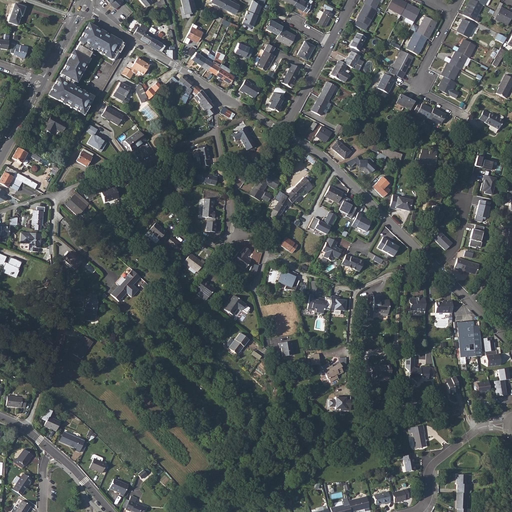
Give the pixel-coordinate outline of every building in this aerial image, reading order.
[(105,0),(106,1),(115,9),(123,1),(121,0),(105,0)] [(155,3),(158,9),(164,5),(162,0),(158,0),(159,1),(155,3)] [(191,0),(180,0),(184,14),(195,11),(191,0)] [(228,0),(225,0),(221,7),(234,14),(238,5),(228,0)] [(260,6),(252,0),(248,11),(247,11),(242,24),(248,26),(249,24),(252,26),(260,6)] [(303,0),(295,0),(292,6),(303,12),(303,11),(306,13),(310,5),(307,3),(308,2),(303,0)] [(364,0),(363,3),(364,4),(374,9),(378,0),(364,0)] [(397,0),(390,0),(386,8),(400,15),(405,4),(397,0)] [(472,0),(469,0),(462,15),(477,23),(478,19),(475,17),(482,5),(472,0)] [(15,4),(8,22),(17,25),(20,17),(22,13),(23,13),(25,7),(15,4)] [(364,4),(353,25),(364,31),(374,12),(377,13),(378,11),(374,9),(364,4)] [(405,4),(400,15),(405,18),(413,22),(418,11),(405,4)] [(323,12),(319,19),(317,23),(324,27),(331,14),(330,13),(333,8),(327,5),(323,12)] [(496,8),(492,16),(495,18),(494,19),(507,25),(511,15),(511,14),(500,8),(499,10),(496,8)] [(200,9),(197,15),(205,19),(208,12),(200,9)] [(424,16),(416,33),(426,38),(427,39),(436,22),(424,16)] [(463,19),(456,32),(467,38),(474,25),(463,19)] [(265,29),(277,35),(281,28),(282,26),(270,20),(265,29)] [(135,30),(133,34),(140,39),(143,33),(144,33),(147,28),(140,24),(138,27),(134,25),(132,29),(135,30)] [(90,28),(87,27),(74,53),(73,52),(71,55),(72,56),(69,62),(68,61),(62,72),(63,72),(59,79),(58,78),(54,85),(55,86),(50,96),(62,103),(69,107),(69,105),(72,107),(71,108),(81,114),(82,112),(85,113),(89,107),(87,107),(92,97),(88,95),(87,96),(81,92),(81,91),(77,89),(77,90),(74,88),(74,87),(71,85),(73,82),(75,83),(77,79),(78,79),(83,70),(84,70),(89,61),(88,60),(91,53),(90,52),(92,49),(95,50),(95,49),(98,51),(98,52),(102,54),(102,53),(109,57),(108,58),(113,60),(118,52),(119,53),(123,46),(122,45),(123,43),(109,36),(109,37),(100,33),(101,31),(91,26),(90,28)] [(143,33),(140,39),(148,44),(151,38),(154,39),(156,37),(159,39),(160,38),(163,34),(159,32),(158,35),(154,33),(156,30),(152,27),(151,29),(148,27),(147,28),(144,33),(143,33)] [(191,27),(185,37),(197,43),(202,32),(191,27)] [(277,35),(275,38),(288,46),(294,35),(281,28),(277,35)] [(416,33),(414,32),(405,49),(417,55),(426,38),(416,33)] [(497,33),(494,39),(502,44),(506,38),(497,33)] [(356,34),(349,47),(357,51),(364,38),(356,34)] [(151,38),(148,44),(160,52),(164,45),(158,41),(159,39),(156,37),(154,39),(151,38)] [(458,48),(456,52),(466,57),(467,58),(474,46),(463,40),(458,48)] [(304,41),(297,55),(306,60),(314,46),(304,41)] [(248,59),(252,49),(238,43),(234,52),(244,57),(248,59)] [(17,44),(13,54),(24,58),(27,48),(17,44)] [(271,46),(267,44),(256,65),(266,71),(269,66),(270,66),(275,56),(272,54),(275,48),(271,46)] [(192,47),(188,53),(193,56),(197,49),(192,47)] [(199,54),(195,52),(191,59),(197,64),(197,65),(200,67),(201,66),(206,57),(207,56),(209,52),(204,48),(202,49),(201,51),(199,54)] [(494,58),(493,59),(494,59),(499,62),(505,51),(500,48),(498,51),(497,54),(494,58)] [(412,57),(401,51),(392,68),(389,73),(396,77),(401,79),(403,73),(412,57)] [(206,57),(201,66),(207,70),(211,63),(213,59),(210,58),(212,53),(209,52),(207,56),(206,57)] [(211,63),(207,70),(215,74),(219,67),(221,64),(224,55),(217,52),(213,59),(211,63)] [(345,58),(342,64),(345,65),(351,68),(358,72),(363,62),(357,59),(359,57),(350,52),(346,59),(345,58)] [(451,60),(448,64),(458,69),(460,70),(462,65),(465,67),(466,66),(470,59),(467,58),(466,57),(456,52),(455,52),(451,60)] [(141,60),(136,57),(128,70),(124,68),(121,74),(128,78),(131,72),(132,73),(134,74),(136,71),(142,75),(148,65),(143,63),(140,61),(141,60)] [(342,64),(337,61),(329,76),(343,83),(348,75),(342,72),(345,65),(342,64)] [(447,63),(441,76),(444,77),(452,81),(458,69),(448,64),(447,63)] [(219,67),(215,74),(229,83),(233,76),(228,73),(230,70),(221,64),(219,67)] [(291,65),(289,69),(281,83),(291,89),(294,84),(293,83),(298,74),(298,73),(299,70),(291,65)] [(389,73),(385,71),(376,88),(387,94),(396,77),(389,73)] [(173,76),(165,84),(166,84),(169,88),(176,82),(186,91),(180,100),(185,103),(190,94),(192,91),(188,88),(192,84),(183,75),(182,76),(178,81),(173,76)] [(500,85),(495,93),(504,98),(511,84),(511,79),(504,75),(499,85),(500,85)] [(452,81),(444,77),(437,90),(455,99),(458,93),(451,89),(454,83),(452,81)] [(246,80),(239,91),(243,93),(244,92),(254,99),(260,89),(250,83),(250,82),(246,80)] [(151,86),(144,93),(145,94),(146,98),(147,99),(148,100),(155,93),(154,92),(161,87),(156,82),(152,86),(151,86)] [(326,82),(317,98),(327,103),(335,87),(326,82)] [(113,96),(122,101),(125,98),(130,88),(120,83),(113,96)] [(138,84),(135,89),(140,101),(146,98),(145,94),(144,93),(143,91),(141,87),(141,86),(138,84)] [(195,86),(192,91),(194,93),(196,95),(196,96),(197,97),(199,100),(198,101),(199,103),(201,102),(207,98),(202,92),(200,90),(195,86)] [(270,103),(268,108),(272,110),(273,109),(279,112),(282,107),(280,107),(285,99),(274,93),(268,102),(270,103)] [(355,93),(350,102),(357,105),(357,104),(360,100),(361,97),(355,93)] [(395,103),(409,111),(414,102),(400,94),(395,103)] [(207,98),(201,102),(204,106),(203,107),(206,112),(212,107),(209,103),(210,102),(207,98)] [(327,103),(317,98),(311,111),(319,116),(320,116),(326,104),(327,103)] [(416,114),(427,120),(427,118),(432,110),(421,104),(420,105),(417,104),(413,111),(417,112),(416,114)] [(124,117),(107,108),(102,118),(108,121),(111,122),(119,127),(124,117)] [(235,115),(222,108),(219,113),(223,115),(223,116),(232,120),(235,115)] [(432,110),(427,118),(440,125),(445,115),(432,109),(432,110)] [(482,111),(478,119),(484,122),(484,123),(489,125),(488,127),(488,129),(494,132),(495,133),(496,129),(498,130),(502,120),(489,113),(488,114),(482,111)] [(49,120),(43,129),(52,135),(55,130),(61,133),(66,124),(52,117),(50,121),(49,120)] [(92,135),(88,143),(99,150),(105,141),(94,135),(97,130),(90,125),(85,132),(92,135)] [(339,125),(336,131),(341,133),(344,128),(339,125)] [(249,136),(248,134),(249,133),(245,127),(231,135),(235,141),(240,139),(247,150),(255,146),(249,136)] [(320,127),(314,136),(325,142),(331,133),(320,127)] [(139,130),(125,141),(132,150),(146,140),(139,130)] [(370,145),(371,143),(376,136),(373,134),(367,143),(370,145)] [(337,141),(330,148),(343,159),(350,152),(337,141)] [(194,162),(194,165),(196,165),(210,166),(209,160),(210,160),(207,147),(197,149),(199,161),(194,162)] [(17,149),(12,158),(21,164),(27,154),(17,149)] [(387,149),(384,155),(388,157),(400,161),(401,154),(387,149)] [(415,158),(414,163),(417,164),(417,167),(423,168),(423,166),(427,166),(426,169),(433,170),(436,157),(435,157),(437,152),(429,150),(429,152),(427,151),(421,150),(420,154),(419,159),(415,158)] [(91,158),(81,152),(76,161),(86,167),(91,158)] [(308,155),(304,161),(307,163),(308,162),(313,165),(316,160),(308,155)] [(476,156),(474,166),(491,170),(493,163),(483,160),(484,158),(476,156)] [(355,158),(346,162),(351,168),(355,164),(359,167),(366,168),(371,173),(375,169),(371,165),(373,162),(367,157),(365,161),(358,161),(355,158)] [(7,168),(4,173),(13,178),(21,182),(24,177),(7,168)] [(197,174),(195,180),(200,182),(205,184),(205,183),(214,185),(216,177),(209,175),(210,171),(203,169),(202,175),(197,174)] [(21,182),(13,178),(4,173),(0,179),(0,183),(7,188),(10,182),(19,187),(21,182)] [(256,190),(252,196),(258,200),(262,193),(267,185),(274,189),(279,181),(272,176),(270,179),(262,173),(253,188),(256,190)] [(494,179),(484,176),(481,191),(484,192),(484,194),(491,195),(494,179)] [(304,178),(286,197),(289,201),(292,203),(295,200),(298,203),(302,199),(299,196),(304,190),(307,193),(313,187),(309,183),(304,178)] [(382,183),(379,180),(372,187),(382,197),(389,191),(388,189),(391,187),(384,181),(382,183)] [(329,186),(324,196),(338,203),(343,193),(329,186)] [(115,188),(101,192),(104,202),(118,198),(115,188)] [(261,198),(265,201),(267,202),(269,200),(272,201),(274,198),(265,192),(261,198)] [(283,194),(273,210),(280,215),(289,201),(286,197),(283,194)] [(86,207),(73,195),(65,205),(77,216),(86,207)] [(397,196),(392,195),(389,208),(394,209),(394,208),(395,207),(401,209),(401,210),(408,212),(411,201),(397,197),(397,196)] [(351,198),(346,196),(339,210),(343,212),(344,212),(347,213),(346,215),(351,218),(357,207),(349,203),(351,198)] [(183,200),(180,203),(186,211),(190,208),(184,199),(183,200)] [(203,210),(202,218),(213,219),(214,212),(212,212),(213,200),(203,199),(203,210)] [(489,202),(479,200),(474,220),(485,223),(489,202)] [(430,214),(437,216),(439,207),(432,206),(430,214)] [(273,210),(269,216),(277,221),(280,215),(273,210)] [(35,225),(35,230),(40,231),(41,225),(42,225),(43,219),(43,212),(33,211),(32,225),(35,225)] [(362,214),(359,212),(352,226),(356,228),(356,226),(366,231),(371,221),(361,216),(362,214)] [(321,223),(318,222),(313,219),(308,228),(314,231),(315,230),(326,235),(328,230),(329,229),(335,216),(329,213),(325,220),(323,218),(321,223)] [(207,222),(206,229),(212,231),(215,232),(216,223),(207,222)] [(155,223),(148,231),(159,240),(165,232),(155,223)] [(484,227),(475,225),(474,230),(472,229),(469,240),(470,241),(468,247),(476,249),(476,247),(481,249),(482,242),(481,241),(484,227)] [(9,227),(0,226),(0,236),(9,237),(9,227)] [(431,237),(444,250),(451,244),(438,230),(431,237)] [(34,235),(32,234),(30,234),(30,235),(22,234),(22,245),(25,245),(26,244),(29,245),(29,252),(36,252),(36,249),(40,249),(41,234),(36,234),(36,235),(34,235)] [(171,237),(167,242),(178,252),(183,247),(171,237)] [(286,237),(280,245),(291,253),(297,245),(286,237)] [(384,237),(377,248),(393,257),(399,247),(392,244),(393,242),(384,237)] [(326,243),(322,251),(326,253),(324,258),(331,262),(333,257),(338,259),(342,251),(335,247),(337,242),(330,238),(327,243),(326,243)] [(238,252),(232,259),(245,269),(250,261),(245,258),(250,251),(245,247),(240,253),(238,252)] [(68,252),(62,259),(75,270),(81,262),(68,252)] [(191,253),(184,262),(197,272),(205,262),(202,260),(201,261),(191,253)] [(0,266),(3,268),(2,271),(16,277),(20,269),(6,263),(5,265),(3,264),(6,257),(0,255),(0,266)] [(346,255),(341,265),(346,267),(346,266),(352,270),(352,269),(359,272),(364,262),(359,259),(358,261),(346,255)] [(464,271),(468,272),(470,263),(458,259),(455,270),(464,273),(464,271)] [(95,270),(87,263),(84,267),(92,274),(95,270)] [(470,263),(468,272),(476,275),(479,265),(470,263)] [(173,270),(169,276),(174,279),(178,274),(177,273),(180,268),(177,266),(174,270),(173,270)] [(140,278),(132,270),(126,276),(127,277),(125,280),(119,287),(119,286),(111,295),(119,302),(126,293),(131,298),(138,290),(133,286),(140,278)] [(289,275),(282,272),(278,281),(282,282),(281,284),(286,286),(284,289),(295,291),(299,281),(288,276),(289,275)] [(210,286),(205,282),(206,281),(202,278),(195,288),(200,291),(197,295),(203,299),(206,299),(214,289),(210,286)] [(314,295),(310,294),(307,309),(311,310),(312,308),(316,309),(316,312),(323,313),(325,301),(325,299),(321,298),(320,301),(313,299),(314,295)] [(233,296),(224,309),(232,315),(237,308),(241,311),(245,305),(241,302),(242,301),(233,296)] [(344,311),(346,301),(339,300),(339,297),(335,297),(335,296),(331,296),(329,310),(334,311),(333,315),(340,315),(340,311),(344,311)] [(370,320),(370,318),(373,319),(373,313),(375,313),(377,298),(373,298),(373,309),(368,309),(367,320),(370,320)] [(377,298),(375,313),(379,314),(388,315),(389,301),(384,301),(384,300),(380,299),(380,298),(377,298)] [(85,309),(83,321),(94,322),(97,300),(96,300),(88,299),(86,299),(85,309)] [(452,300),(447,300),(447,301),(444,301),(443,312),(452,312),(452,300)] [(440,302),(435,302),(435,312),(443,312),(444,301),(443,301),(443,302),(440,302)] [(477,321),(457,322),(460,358),(468,357),(480,356),(477,321)] [(229,347),(228,348),(237,355),(248,340),(240,333),(234,340),(231,338),(228,343),(228,346),(229,347)] [(92,342),(85,337),(82,341),(81,340),(72,354),(81,360),(92,342)] [(485,355),(486,355),(496,354),(496,349),(495,350),(493,342),(491,340),(489,340),(489,337),(483,338),(485,355)] [(293,343),(283,345),(287,359),(295,357),(293,348),(294,348),(293,343)] [(496,354),(486,355),(487,366),(500,364),(499,353),(496,354)] [(406,357),(406,367),(410,371),(410,380),(412,380),(416,383),(419,380),(420,379),(428,380),(428,378),(432,379),(433,377),(430,368),(427,368),(427,367),(422,367),(419,368),(417,368),(414,365),(415,357),(406,357)] [(332,367),(331,366),(330,366),(328,363),(321,367),(323,370),(322,370),(327,380),(328,379),(330,383),(338,378),(336,375),(338,374),(339,375),(343,373),(340,368),(341,368),(339,363),(332,367)] [(388,366),(385,366),(380,366),(380,365),(376,366),(376,365),(374,364),(373,365),(372,365),(372,367),(369,367),(368,367),(368,381),(369,381),(376,381),(376,378),(386,377),(388,377),(388,366)] [(509,368),(497,370),(499,381),(503,380),(510,379),(509,368)] [(455,391),(451,376),(445,378),(449,392),(455,391)] [(489,390),(488,380),(476,382),(478,392),(489,390)] [(499,381),(493,382),(496,396),(505,395),(503,380),(499,381)] [(7,396),(5,406),(21,408),(21,407),(25,407),(26,399),(22,399),(22,397),(7,396)] [(328,399),(328,411),(350,411),(350,400),(346,400),(346,397),(335,396),(335,399),(328,399)] [(48,417),(44,426),(56,431),(60,422),(48,417)] [(422,431),(410,433),(413,449),(424,447),(422,435),(423,435),(422,431)] [(79,453),(80,451),(84,441),(63,432),(59,442),(75,449),(74,450),(79,453)] [(24,449),(14,463),(22,468),(24,465),(25,466),(32,456),(24,449)] [(94,458),(89,468),(101,473),(105,464),(101,462),(102,459),(102,458),(94,454),(93,455),(92,457),(94,458)] [(411,455),(402,457),(405,473),(415,471),(413,459),(412,459),(411,455)] [(143,470),(137,475),(141,479),(146,474),(143,470)] [(23,474),(12,490),(21,496),(32,480),(23,474)] [(457,484),(456,493),(466,493),(467,493),(468,485),(471,485),(471,475),(456,475),(456,484),(457,484)] [(113,479),(109,488),(119,493),(119,494),(123,496),(128,485),(113,479)] [(407,490),(392,494),(394,504),(406,501),(405,499),(409,498),(407,490)] [(388,492),(373,496),(376,505),(386,503),(386,504),(391,503),(388,492)] [(456,493),(455,509),(457,509),(456,511),(468,511),(469,509),(466,509),(466,493),(456,493)] [(127,503),(125,508),(125,509),(130,511),(138,511),(139,511),(140,511),(142,511),(143,511),(145,507),(135,503),(136,499),(130,497),(127,503)] [(366,497),(348,502),(348,504),(350,511),(352,511),(364,509),(365,511),(369,511),(366,497)] [(343,505),(330,508),(330,511),(350,511),(348,504),(348,502),(347,498),(342,499),(343,505)] [(17,507),(14,511),(26,511),(30,506),(22,501),(17,507)]
